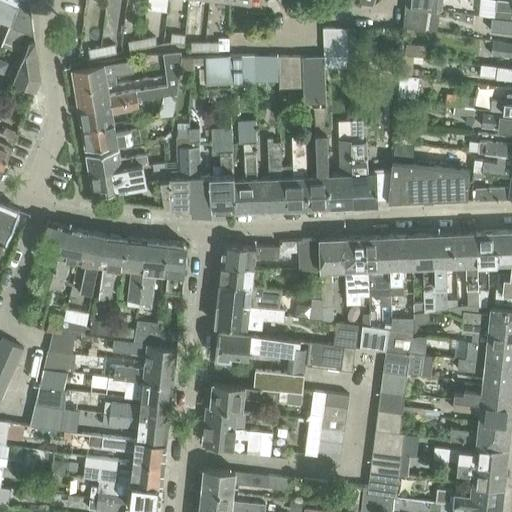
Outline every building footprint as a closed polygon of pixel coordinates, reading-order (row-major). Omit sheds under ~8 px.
[(2,0),(0,0),(0,21),(11,26),(18,6),(2,0)] [(20,0),(18,6),(11,26),(21,30),(26,31),(34,34),(29,0),(20,0)] [(268,0),(275,10),(282,6),(278,0),(268,0)] [(405,0),(405,4),(440,9),(442,9),(442,0),(405,0)] [(511,0),(479,0),(478,14),(495,17),(495,18),(511,19),(511,0)] [(405,4),(403,26),(422,29),(425,29),(437,31),(440,9),(405,4)] [(492,17),(490,30),(511,32),(511,19),(495,18),(492,17)] [(11,26),(2,47),(11,51),(21,30),(11,26)] [(336,54),(335,27),(323,27),(324,54),(336,54)] [(348,54),(347,27),(335,27),(336,54),(348,54)] [(170,41),(184,42),(185,34),(171,32),(170,41)] [(141,38),(143,46),(156,44),(155,36),(141,38)] [(129,49),(143,46),(141,38),(128,41),(129,49)] [(41,77),(35,39),(29,40),(14,78),(36,87),(41,77)] [(511,42),(492,40),(491,54),(511,56),(511,42)] [(191,50),(205,49),(205,41),(191,41),(191,43),(191,50)] [(205,49),(218,49),(218,41),(205,41),(205,49)] [(406,43),(405,55),(414,56),(423,56),(426,57),(427,45),(406,43)] [(101,46),(103,54),(117,52),(115,44),(101,46)] [(89,57),(103,54),(101,46),(88,49),(89,57)] [(166,73),(169,94),(177,93),(178,69),(179,69),(181,53),(181,51),(163,53),(165,73),(166,73)] [(181,53),(179,69),(193,69),(193,55),(181,55),(181,53)] [(254,54),(253,54),(254,81),(255,81),(255,78),(278,79),(277,54),(256,53),(254,53),(254,54)] [(231,81),(229,54),(205,55),(206,65),(206,68),(207,83),(231,81)] [(253,54),(229,54),(231,81),(254,81),(253,54)] [(289,54),(277,54),(278,79),(279,86),(291,86),(289,54)] [(302,55),(302,54),(289,54),(291,86),(303,86),(302,55)] [(324,54),(302,55),(303,86),(304,105),(316,105),(326,104),(324,67),(324,54)] [(336,54),(324,54),(324,67),(348,67),(348,54),(336,54)] [(402,54),(401,73),(412,75),(413,67),(413,64),(422,65),(423,56),(414,56),(405,55),(402,54)] [(193,55),(193,65),(206,65),(205,55),(193,55)] [(131,59),(72,69),(75,89),(108,84),(117,82),(116,74),(134,71),(131,59)] [(511,66),(481,63),(480,74),(494,75),(511,78),(511,66)] [(108,84),(75,89),(79,109),(136,99),(150,97),(163,95),(169,94),(166,73),(165,73),(166,85),(134,90),(110,94),(108,84)] [(420,76),(412,75),(401,73),(398,98),(418,100),(420,76)] [(491,97),(490,109),(511,111),(511,91),(508,91),(507,99),(491,97)] [(169,94),(163,95),(159,116),(173,115),(177,93),(169,94)] [(461,105),(474,107),(475,97),(462,95),(461,105)] [(136,99),(79,109),(82,127),(115,122),(113,111),(137,107),(138,109),(151,106),(150,97),(136,99)] [(319,173),(307,174),(307,175),(309,206),(331,205),(330,173),(326,104),(316,105),(319,173)] [(474,107),(461,105),(455,104),(454,114),(474,116),(475,107),(474,107)] [(511,130),(511,115),(483,112),(482,127),(511,130)] [(363,119),(351,120),(352,140),(355,204),(378,203),(378,199),(388,198),(390,170),(368,171),(368,168),(367,139),(364,139),(363,119)] [(331,205),(355,204),(352,140),(351,120),(339,120),(341,172),(330,173),(331,205)] [(115,122),(82,127),(86,148),(139,139),(137,126),(116,130),(115,122)] [(397,122),(395,140),(415,143),(417,125),(397,122)] [(0,128),(0,166),(2,167),(17,132),(5,126),(3,130),(0,128)] [(168,177),(159,178),(165,207),(171,207),(171,208),(181,209),(187,209),(192,209),(189,156),(188,145),(189,135),(190,127),(177,127),(178,174),(167,174),(168,177)] [(189,135),(188,145),(189,156),(192,209),(199,210),(211,210),(214,210),(212,180),(212,173),(202,174),(200,127),(190,127),(189,135)] [(294,163),(282,164),(284,207),(309,206),(307,175),(307,174),(306,139),(298,139),(298,136),(293,136),(294,163)] [(260,208),(284,207),(281,141),(274,141),(274,137),(267,137),(269,177),(259,177),(260,208)] [(395,140),(392,161),(412,163),(415,143),(395,140)] [(511,144),(481,141),(479,153),(498,155),(511,156),(511,144)] [(245,178),(235,178),(237,209),(260,208),(259,177),(257,143),(243,144),(245,178)] [(119,147),(86,153),(90,173),(142,163),(148,162),(147,153),(120,156),(119,147)] [(214,173),(212,173),(212,180),(214,210),(237,209),(235,178),(234,152),(226,152),(226,147),(221,147),(221,154),(221,164),(214,164),(214,173)] [(484,172),(511,175),(511,156),(498,155),(498,161),(475,158),(474,171),(483,172),(484,172)] [(165,160),(152,163),(155,179),(159,178),(168,177),(167,174),(165,160)] [(467,196),(469,169),(412,163),(392,161),(390,161),(390,170),(388,198),(388,199),(467,196)] [(143,169),(142,163),(90,173),(92,188),(93,188),(96,188),(97,192),(131,186),(146,184),(143,169)] [(474,171),(472,181),(483,182),(484,172),(483,172),(474,171)] [(511,175),(510,185),(475,186),(476,198),(511,197),(511,175)] [(0,253),(19,209),(0,200),(0,253)] [(38,250),(46,253),(39,282),(49,285),(67,225),(48,219),(38,250)] [(67,225),(49,285),(61,289),(70,258),(78,260),(86,228),(67,225)] [(106,232),(86,228),(78,260),(86,262),(80,292),(92,294),(98,264),(99,264),(106,232)] [(511,301),(511,228),(496,229),(497,262),(511,262),(511,261),(511,272),(497,270),(494,299),(511,301)] [(477,230),(479,288),(479,304),(480,304),(488,305),(489,287),(490,287),(489,263),(497,262),(496,229),(477,230)] [(479,304),(479,288),(477,230),(456,231),(453,231),(454,264),(458,264),(466,264),(467,289),(468,304),(479,304)] [(452,231),(433,232),(436,308),(447,306),(447,300),(447,290),(446,265),(454,264),(452,231)] [(124,268),(130,235),(106,232),(99,264),(103,265),(98,295),(110,297),(115,267),(124,268)] [(414,302),(414,311),(431,309),(436,308),(433,232),(411,233),(412,266),(423,266),(424,302),(414,302)] [(401,267),(412,266),(411,233),(388,234),(391,294),(402,293),(401,267)] [(388,234),(367,235),(369,291),(380,291),(380,294),(391,294),(388,234)] [(130,235),(124,268),(131,268),(126,308),(139,309),(140,300),(143,269),(148,237),(130,235)] [(367,235),(344,236),(346,268),(347,303),(360,303),(359,292),(369,291),(367,235)] [(332,269),(346,268),(344,236),(319,237),(320,269),(321,276),(322,298),(322,306),(333,306),(332,269)] [(140,300),(139,309),(150,310),(155,271),(164,272),(167,239),(148,237),(143,269),(140,300)] [(299,269),(316,269),(315,237),(298,238),(299,269)] [(183,240),(167,239),(164,272),(167,272),(166,290),(182,292),(187,246),(183,240)] [(224,243),(221,263),(255,267),(256,255),(279,255),(279,245),(278,245),(256,245),(224,243)] [(221,263),(219,283),(263,288),(265,268),(255,267),(221,263)] [(311,297),(322,298),(321,276),(310,275),(311,297)] [(219,283),(217,303),(285,310),(285,307),(280,307),(282,290),(263,288),(219,283)] [(322,298),(311,297),(311,318),(323,319),(322,306),(322,298)] [(219,324),(248,327),(262,328),(263,317),(277,318),(284,319),(285,310),(217,303),(215,323),(219,324)] [(511,306),(490,304),(489,312),(488,322),(511,324),(511,306)] [(322,306),(323,319),(333,320),(333,306),(322,306)] [(511,344),(511,324),(488,322),(489,312),(463,309),(461,332),(486,335),(486,341),(511,344)] [(391,328),(414,331),(414,330),(414,323),(414,316),(391,316),(391,328)] [(94,323),(92,332),(115,334),(116,325),(117,319),(107,318),(107,319),(106,325),(94,323)] [(61,331),(75,333),(84,334),(86,324),(64,319),(63,323),(61,331)] [(51,320),(49,329),(53,330),(61,331),(63,323),(51,320)] [(336,323),(333,343),(345,344),(355,346),(358,326),(336,323)] [(362,324),(360,346),(386,349),(388,328),(391,328),(391,324),(385,323),(384,327),(370,325),(362,324)] [(116,325),(115,334),(130,336),(136,336),(137,328),(116,325)] [(157,332),(156,343),(177,345),(178,330),(158,328),(157,332)] [(388,328),(386,349),(385,355),(409,359),(411,351),(414,331),(391,328),(388,328)] [(219,329),(216,357),(230,359),(230,352),(249,354),(250,347),(293,352),(294,345),(299,345),(300,337),(219,329)] [(53,330),(48,348),(73,352),(75,333),(61,331),(53,330)] [(145,341),(156,343),(157,332),(146,331),(145,341)] [(0,341),(0,349),(19,358),(24,347),(2,337),(0,341)] [(156,343),(145,341),(113,338),(112,349),(146,352),(146,361),(175,364),(177,345),(156,343)] [(511,344),(486,341),(469,339),(467,357),(511,361),(511,344)] [(309,340),(305,363),(342,368),(345,344),(333,343),(309,340)] [(345,344),(342,368),(352,369),(355,346),(345,344)] [(73,352),(48,348),(44,366),(69,369),(75,370),(78,353),(73,352)] [(0,349),(0,362),(14,369),(19,358),(0,349)] [(434,353),(411,351),(409,359),(385,355),(383,367),(408,370),(431,373),(434,353)] [(481,378),(511,381),(511,361),(467,357),(459,356),(458,368),(482,371),(481,378)] [(173,382),(175,364),(146,361),(145,367),(111,363),(109,374),(173,382)] [(0,375),(9,380),(14,369),(0,362),(0,375)] [(44,366),(39,385),(64,388),(69,369),(44,366)] [(255,367),(253,384),(253,385),(280,388),(289,389),(302,390),(303,387),(304,373),(255,367)] [(405,389),(408,370),(383,367),(381,386),(405,389)] [(109,374),(108,386),(126,388),(125,395),(142,397),(171,400),(173,382),(109,374)] [(0,375),(0,389),(4,391),(9,380),(0,375)] [(456,388),(455,395),(511,402),(511,381),(481,378),(481,382),(467,381),(466,389),(456,388)] [(253,385),(253,384),(213,380),(211,405),(238,408),(243,408),(244,396),(278,400),(280,388),(253,385)] [(39,385),(35,403),(64,406),(66,388),(64,388),(39,385)] [(381,386),(378,406),(403,409),(413,410),(414,404),(404,402),(405,389),(381,386)] [(301,402),(302,390),(289,389),(288,400),(301,402)] [(326,390),(324,402),(347,405),(349,393),(326,390)] [(511,421),(511,406),(511,402),(455,395),(453,409),(478,412),(478,416),(511,421)] [(169,418),(171,400),(142,397),(141,404),(107,400),(106,411),(169,418)] [(347,405),(324,402),(323,413),(322,415),(346,418),(347,405)] [(35,403),(30,423),(61,428),(64,406),(35,403)] [(207,404),(205,422),(236,427),(238,408),(211,405),(207,404)] [(400,429),(403,409),(378,406),(376,425),(400,429)] [(106,411),(104,423),(139,427),(138,435),(167,438),(169,418),(106,411)] [(317,453),(318,450),(319,438),(321,427),(322,415),(323,413),(310,411),(305,452),(317,453)] [(346,418),(322,415),(321,427),(344,430),(346,418)] [(452,426),(451,438),(475,441),(508,445),(508,440),(509,439),(511,421),(478,416),(476,429),(452,426)] [(0,444),(6,445),(10,420),(0,418),(0,444)] [(203,442),(206,443),(233,446),(234,436),(248,437),(247,448),(260,448),(261,430),(205,422),(203,442)] [(405,429),(400,429),(376,425),(373,449),(402,452),(405,429)] [(321,427),(319,438),(343,442),(344,430),(321,427)] [(65,430),(64,439),(71,440),(72,431),(65,430)] [(90,434),(89,446),(102,448),(133,451),(132,460),(164,464),(167,442),(107,435),(103,435),(90,434)] [(343,442),(319,438),(318,450),(341,453),(343,442)] [(435,444),(434,455),(446,457),(506,463),(507,458),(508,445),(475,441),(474,449),(435,444)] [(373,449),(370,469),(399,473),(402,452),(373,449)] [(418,454),(403,452),(401,473),(416,475),(418,454)] [(83,463),(82,475),(99,477),(111,479),(130,481),(162,485),(164,464),(132,460),(131,469),(115,467),(116,459),(84,455),(83,463)] [(446,457),(444,470),(472,473),(472,480),(504,484),(504,481),(505,471),(506,463),(446,457)] [(63,473),(64,461),(52,459),(51,471),(63,473)] [(202,485),(202,488),(233,492),(234,488),(234,482),(267,485),(288,488),(290,476),(268,473),(204,466),(202,485)] [(370,469),(368,485),(367,492),(396,496),(399,473),(370,469)] [(160,505),(162,485),(130,481),(111,479),(110,487),(99,485),(91,484),(90,496),(98,497),(160,505)] [(501,508),(504,484),(472,480),(470,490),(435,486),(434,500),(440,500),(501,508)] [(0,503),(8,505),(10,486),(0,484),(0,503)] [(202,488),(200,506),(251,511),(264,511),(265,503),(232,499),(233,492),(202,488)] [(159,511),(160,505),(90,496),(89,508),(120,511),(159,511)] [(296,499),(294,511),(304,511),(305,506),(306,500),(296,499)] [(500,511),(501,508),(440,500),(439,511),(500,511)]
